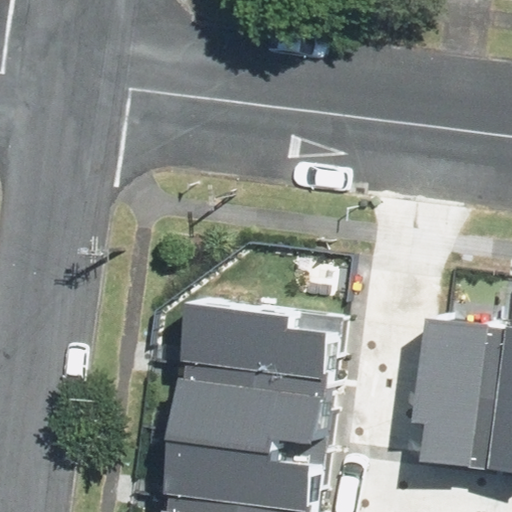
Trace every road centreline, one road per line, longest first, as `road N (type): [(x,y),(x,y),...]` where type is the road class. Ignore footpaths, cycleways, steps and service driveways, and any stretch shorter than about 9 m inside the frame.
road 1 (residential): [(67,81),(9,511)]
road 2 (residential): [(391,119),(355,483)]
road 3 (residential): [(67,81),(391,119)]
road 4 (residential): [(355,483),(511,507)]
road 5 (residential): [(391,119),(511,135)]
